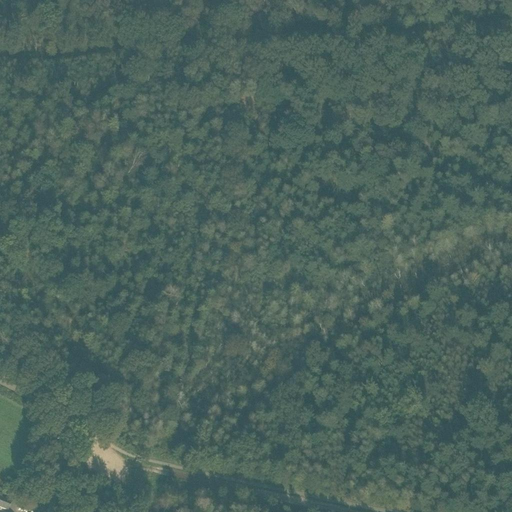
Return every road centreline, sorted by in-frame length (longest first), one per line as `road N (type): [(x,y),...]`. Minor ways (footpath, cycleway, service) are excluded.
road 1 (track): [(147,468),(344,511)]
road 2 (unclassified): [(51,511),(63,416),(0,381)]
